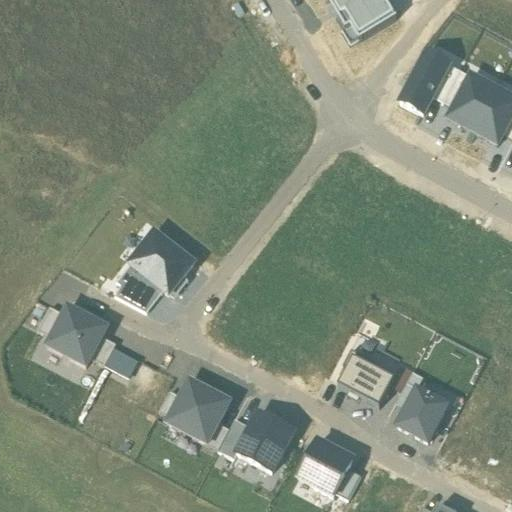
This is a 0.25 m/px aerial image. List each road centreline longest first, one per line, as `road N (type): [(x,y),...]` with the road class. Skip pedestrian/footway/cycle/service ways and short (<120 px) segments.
road 1 (residential): [(177,342),(494,511)]
road 2 (residential): [(346,118),(177,342)]
road 3 (residential): [(511,211),(346,118)]
road 4 (residential): [(443,0),(346,118)]
road 5 (residential): [(346,118),(277,0)]
